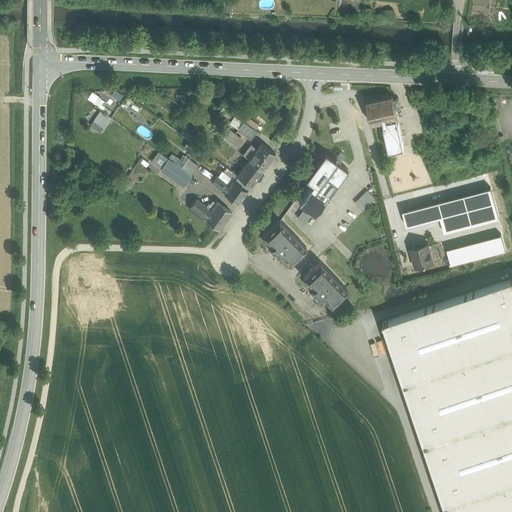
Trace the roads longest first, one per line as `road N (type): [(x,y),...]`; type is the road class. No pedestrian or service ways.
road 1 (secondary): [(39,60),(34,340),(0,500)]
road 2 (track): [(17,511),(43,402),(63,254),(83,248),(232,255)]
road 3 (unclassified): [(39,60),(314,72)]
road 4 (residential): [(314,72),(303,135),(237,229),(232,255)]
road 5 (unclassified): [(314,72),(456,78)]
